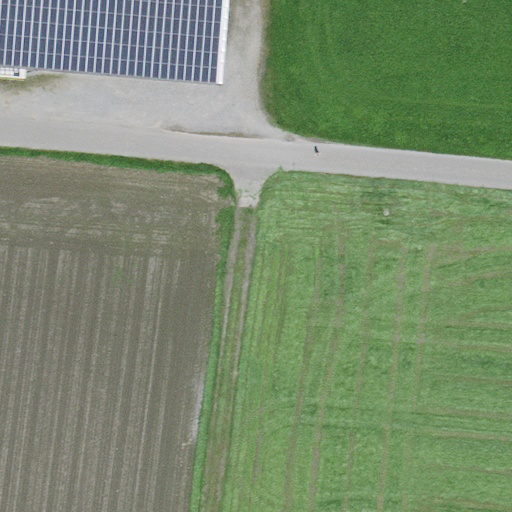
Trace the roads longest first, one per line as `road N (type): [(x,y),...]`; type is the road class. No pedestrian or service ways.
road 1 (track): [(0,142),(511,184)]
road 2 (track): [(213,511),(255,164)]
